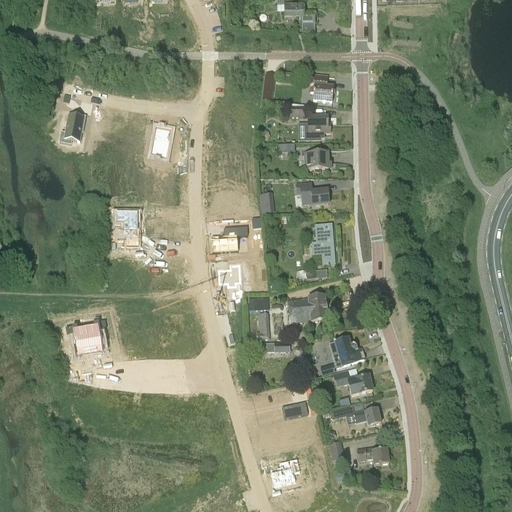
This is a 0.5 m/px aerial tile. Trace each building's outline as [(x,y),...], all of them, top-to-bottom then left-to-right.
[(304,13),(303,6),(284,6),(284,1),(277,1),(277,13),(284,13),(284,19),(301,19),(301,25),(315,25),(315,13),(304,13)] [(333,91),(333,90),(328,89),(329,78),(306,76),(304,90),(310,91),(310,95),(313,96),(313,103),(332,105),(333,96),(334,96),(335,91),(333,91)] [(271,103),(272,93),(264,92),(263,102),(271,103)] [(290,121),(305,120),(305,109),(290,109),(290,121)] [(212,125),(211,135),(223,136),(223,140),(235,141),(235,132),(236,123),(243,123),(244,111),(225,110),(224,121),(214,120),(214,125),(212,124),(211,125),(212,125)] [(68,116),(65,135),(71,136),(69,143),(79,145),(84,119),(68,116)] [(327,119),(308,119),(308,126),(308,144),(321,143),(321,141),(324,141),(324,135),(330,135),(330,129),(328,129),(327,122),(327,119)] [(95,124),(92,143),(97,144),(96,150),(108,152),(110,143),(112,132),(113,123),(98,120),(97,125),(95,124)] [(127,128),(124,143),(128,144),(127,150),(128,150),(127,154),(138,156),(138,152),(139,152),(141,143),(147,144),(149,134),(143,133),(143,131),(127,128)] [(156,159),(165,160),(169,141),(167,141),(169,132),(156,129),(151,155),(157,156),(156,159)] [(260,133),(258,137),(260,141),(264,143),(268,141),(270,137),(268,133),(264,132),(260,133)] [(224,157),(210,156),(209,172),(235,173),(236,159),(244,159),(244,149),(224,149),(224,157)] [(330,171),(330,165),(328,165),(328,155),(304,155),(304,171),(330,171)] [(327,192),(312,194),(311,186),(296,187),(297,196),(301,196),(302,207),(312,206),(312,208),(329,206),(327,192)] [(262,208),(263,216),(269,215),(271,215),(270,207),(268,207),(262,208)] [(117,217),(117,226),(127,226),(127,233),(119,233),(119,242),(133,242),(133,238),(137,238),(137,216),(117,217)] [(143,220),(143,225),(155,225),(155,234),(174,234),(174,216),(161,216),(161,220),(161,221),(150,221),(150,220),(143,220)] [(261,230),(260,220),(252,221),(253,231),(261,230)] [(335,266),(331,226),(314,228),(316,245),(311,245),(312,258),(321,257),(322,267),(335,266)] [(224,239),(212,240),(213,255),(238,254),(237,239),(248,238),(247,229),(224,231),(224,239)] [(230,270),(218,271),(219,282),(219,285),(227,285),(227,288),(233,288),(236,288),(236,284),(240,284),(240,283),(239,266),(229,266),(230,270)] [(296,272),(296,280),(306,280),(306,273),(296,272)] [(307,282),(328,280),(327,272),(307,274),(307,282)] [(311,324),(328,322),(324,298),(308,300),(287,303),(291,327),(311,324)] [(248,301),(248,303),(249,313),(268,312),(268,303),(268,300),(248,301)] [(257,343),(269,342),(268,316),(258,316),(259,334),(256,334),(257,343)] [(94,329),(86,331),(90,356),(97,354),(103,353),(101,341),(100,339),(101,339),(100,332),(106,331),(105,323),(94,325),(94,329)] [(77,328),(65,330),(67,338),(73,337),(75,344),(76,346),(78,357),(84,356),(84,357),(90,356),(86,331),(78,332),(77,328)] [(335,345),(329,346),(336,371),(342,369),(364,362),(361,351),(359,352),(358,352),(357,349),(356,348),(356,347),(355,347),(355,346),(354,346),(353,346),(352,346),(350,347),(348,340),(340,343),(335,345)] [(289,345),(282,345),(282,355),(290,355),(289,345)] [(293,352),(293,353),(293,355),(294,356),(295,357),(296,358),(298,358),(299,358),(301,357),(302,356),(303,355),(303,353),(302,351),(302,350),(301,349),(299,348),(298,348),(296,348),(295,349),(294,350),(293,352)] [(372,394),(369,378),(366,378),(366,376),(349,380),(347,374),(333,378),(336,390),(348,387),(349,391),(351,399),(372,394)] [(295,387),(275,392),(278,404),(298,399),(295,387)] [(260,407),(255,408),(257,420),(262,419),(264,425),(263,426),(279,423),(278,419),(276,419),(275,416),(277,415),(273,399),(258,402),(260,407)] [(305,405),(281,410),(284,422),(308,416),(305,405)] [(353,417),(356,427),(367,424),(368,429),(380,426),(377,412),(364,415),(354,418),(352,409),(330,415),(332,423),(353,417)] [(189,414),(178,415),(179,434),(189,434),(189,414)] [(199,414),(189,414),(189,434),(199,434),(199,414)] [(209,414),(199,414),(199,434),(210,433),(209,414)] [(158,415),(147,415),(148,435),(158,434),(158,415)] [(168,415),(158,415),(158,434),(169,434),(168,415)] [(178,415),(168,415),(169,434),(179,434),(178,415)] [(277,435),(260,439),(264,456),(290,450),(286,435),(295,433),(293,423),(275,427),(277,435)] [(332,463),(344,461),(340,444),(329,447),(332,463)] [(358,464),(373,462),(374,468),(389,466),(387,451),(380,452),(379,450),(357,453),(358,464)] [(278,474),(271,476),(274,490),(296,485),(294,476),(301,475),(298,461),(279,466),(280,470),(277,471),(278,474)] [(344,476),(336,477),(337,484),(345,482),(344,476)] [(225,493),(214,496),(219,511),(227,511),(230,511),(225,493)] [(219,511),(214,496),(205,498),(208,511),(219,511)] [(208,511),(205,498),(195,501),(198,511),(208,511)] [(198,511),(195,501),(185,504),(187,511),(198,511)]
